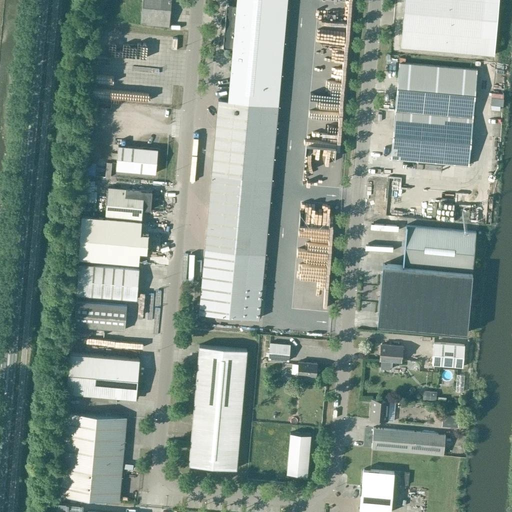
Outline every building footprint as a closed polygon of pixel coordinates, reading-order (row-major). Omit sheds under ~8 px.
[(142,0),(140,23),(168,26),(170,0),(142,0)] [(198,313),(258,318),(278,104),(268,103),(276,0),(236,0),(236,4),(226,3),(225,19),(222,19),(222,23),(224,24),(222,47),(232,47),(228,100),(218,99),(198,313)] [(498,0),(405,0),(401,47),(494,55),(498,0)] [(102,38),(101,50),(160,55),(161,44),(146,43),(146,42),(133,40),(133,45),(124,44),(125,40),(115,39),(114,49),(109,48),(110,39),(102,38)] [(477,69),(416,64),(399,63),(390,158),(468,165),(473,117),(477,69)] [(118,146),(116,170),(155,173),(158,150),(137,148),(129,147),(128,147),(127,147),(119,147),(119,146),(118,146)] [(108,188),(105,218),(81,216),(78,258),(138,262),(139,250),(150,251),(152,233),(141,232),(142,209),(150,210),(152,191),(108,188)] [(475,231),(416,226),(406,225),(402,265),(472,271),(475,231)] [(76,294),(136,299),(139,269),(79,264),(76,294)] [(472,272),(382,264),(377,325),(466,333),(472,272)] [(74,325),(124,330),(126,305),(76,301),(74,325)] [(69,327),(69,335),(81,335),(82,328),(69,327)] [(268,359),(288,361),(290,344),(269,342),(268,359)] [(431,365),(462,367),(464,345),(433,343),(431,365)] [(380,367),(392,369),(393,360),(400,361),(402,346),(381,344),(379,359),(381,359),(380,367)] [(199,345),(188,464),(236,468),(246,349),(199,345)] [(66,392),(136,398),(139,358),(69,352),(66,392)] [(297,374),(315,376),(317,363),(298,361),(297,374)] [(423,390),(422,399),(435,400),(436,391),(423,390)] [(372,399),(370,419),(387,420),(389,401),(372,399)] [(59,495),(119,500),(126,417),(66,412),(59,495)] [(443,426),(457,427),(458,417),(444,415),(443,426)] [(445,434),(413,431),(373,428),(371,448),(443,454),(445,434)] [(290,432),(286,473),(307,474),(310,434),(290,432)] [(361,492),(359,509),(389,511),(390,511),(394,471),(363,469),(361,486),(360,486),(359,492),(361,492)]
